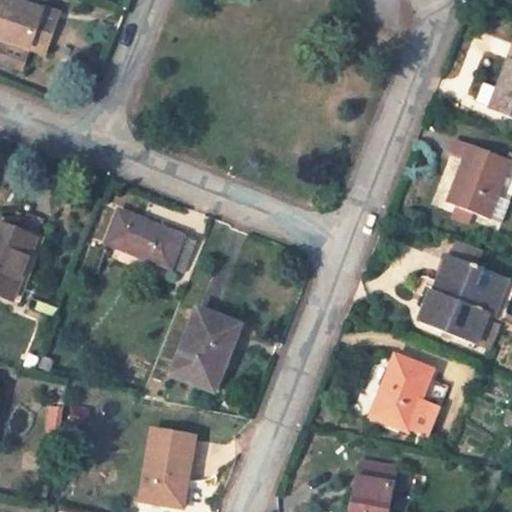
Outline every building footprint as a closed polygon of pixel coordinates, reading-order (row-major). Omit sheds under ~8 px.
[(0,0),(0,36),(6,38),(29,46),(34,31),(42,5),(27,0),(0,0)] [(34,31),(52,38),(61,11),(42,5),(34,31)] [(47,51),(52,38),(34,31),(29,46),(47,51)] [(29,46),(6,38),(0,56),(0,58),(22,66),(29,46)] [(511,53),(510,59),(509,59),(497,90),(490,108),(489,110),(505,117),(511,119),(511,53)] [(484,84),(476,102),(490,108),(497,90),(484,84)] [(511,119),(505,117),(503,122),(511,125),(511,119)] [(466,157),(469,159),(474,146),(457,139),(452,152),(466,157)] [(511,161),(474,146),(469,159),(466,157),(448,203),(457,207),(472,213),(488,219),(511,161)] [(472,213),(457,207),(453,217),(468,223),(472,213)] [(106,244),(170,269),(173,263),(186,268),(196,243),(119,212),(106,244)] [(36,240),(44,220),(26,214),(19,233),(36,240)] [(19,233),(0,226),(0,296),(13,301),(36,240),(19,233)] [(454,259),(474,267),(479,253),(460,245),(454,259)] [(420,323),(475,346),(486,319),(487,315),(494,319),(510,281),(474,267),(454,259),(447,256),(420,323)] [(183,275),(186,268),(173,263),(170,269),(183,275)] [(220,360),(226,362),(240,327),(198,311),(172,376),(208,390),(220,360)] [(475,346),(488,350),(499,325),(486,319),(475,346)] [(406,432),(420,437),(427,420),(434,419),(447,387),(428,379),(432,372),(396,357),(372,417),(407,430),(406,432)] [(54,363),(43,359),(39,369),(49,374),(54,363)] [(213,393),(226,362),(220,360),(208,390),(213,393)] [(57,436),(62,410),(50,408),(46,434),(57,436)] [(420,437),(425,439),(434,419),(427,420),(420,437)] [(195,439),(153,432),(141,502),(183,509),(195,439)] [(386,511),(395,471),(362,465),(352,511),(386,511)]
